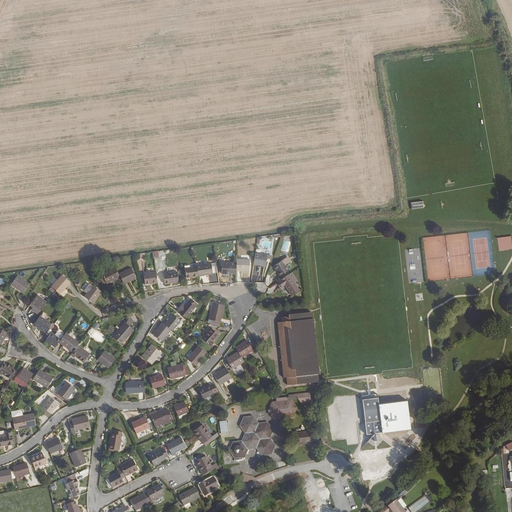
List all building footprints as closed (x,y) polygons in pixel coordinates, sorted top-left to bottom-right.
[(498,250),(511,249),(511,245),(511,236),(497,237),(498,250)] [(288,252),(291,242),(285,239),(281,249),(288,252)] [(267,255),(255,253),(253,264),(266,266),(267,255)] [(250,260),(236,259),(236,263),(236,271),(249,271),(250,260)] [(282,260),(273,266),(280,276),(288,270),(282,260)] [(236,271),(236,263),(222,262),(221,274),(236,274),(236,271)] [(211,263),(196,265),(196,267),(197,275),(205,274),(205,275),(213,274),(211,263)] [(115,267),(102,274),(106,283),(107,284),(120,277),(119,274),(115,267)] [(196,267),(185,268),(186,278),(198,276),(197,275),(196,267)] [(131,268),(119,274),(120,277),(124,284),(136,278),(131,268)] [(156,272),(143,273),(145,285),(157,283),(156,272)] [(177,272),(163,274),(165,284),(178,282),(177,272)] [(102,274),(98,277),(104,284),(106,283),(102,274)] [(281,280),(278,282),(282,287),(284,285),(291,296),(300,290),(289,274),(281,280)] [(17,275),(10,285),(23,293),(29,284),(17,275)] [(62,275),(51,287),(55,290),(60,294),(70,282),(62,275)] [(93,303),(101,291),(93,285),(84,297),(93,303)] [(34,307),(31,310),(37,314),(46,302),(37,295),(31,304),(34,307)] [(182,304),(177,310),(186,318),(198,304),(194,301),(192,303),(189,300),(185,306),(182,304)] [(213,303),(209,323),(220,325),(224,305),(213,303)] [(286,377),(287,385),(315,382),(319,382),(318,374),(320,374),(314,318),(312,319),(311,312),(288,314),(288,317),(286,317),(281,317),(281,322),(277,322),(283,378),(286,377)] [(135,314),(131,317),(136,323),(140,320),(135,314)] [(173,314),(164,324),(171,330),(172,331),(181,320),(173,314)] [(40,316),(34,325),(45,333),(51,324),(40,316)] [(128,318),(112,336),(121,344),(134,330),(130,326),(133,323),(128,318)] [(162,323),(153,334),(162,341),(171,330),(164,324),(162,323)] [(0,328),(0,343),(1,344),(8,333),(0,328)] [(209,345),(218,334),(211,328),(202,339),(209,345)] [(57,331),(55,335),(61,340),(64,336),(57,331)] [(51,332),(45,341),(55,348),(59,342),(61,340),(55,335),(51,332)] [(258,344),(267,339),(263,332),(254,338),(258,344)] [(79,343),(66,333),(64,336),(61,340),(59,342),(72,352),(78,345),(79,343)] [(211,346),(220,335),(218,334),(209,345),(211,346)] [(182,349),(186,344),(182,341),(178,346),(182,349)] [(247,341),(235,348),(238,352),(241,357),(253,350),(247,341)] [(151,344),(141,357),(152,365),(161,353),(151,344)] [(72,352),(70,355),(74,358),(75,356),(83,363),(90,354),(78,345),(72,352)] [(198,346),(187,359),(196,365),(206,352),(198,346)] [(104,351),(97,360),(104,365),(105,364),(109,367),(115,359),(104,351)] [(238,352),(226,359),(232,369),(244,361),(241,357),(238,352)] [(3,363),(0,368),(0,372),(11,380),(17,371),(3,363)] [(182,364),(167,368),(170,379),(185,375),(184,369),(182,364)] [(225,367),(214,375),(220,385),(232,378),(225,367)] [(22,370),(17,378),(22,381),(23,381),(27,384),(33,374),(23,368),(22,370)] [(20,369),(13,381),(15,381),(17,378),(22,370),(20,369)] [(47,388),(53,378),(39,369),(33,379),(47,388)] [(162,374),(150,377),(153,388),(165,385),(162,374)] [(67,400),(75,388),(66,381),(58,393),(67,400)] [(144,381),(125,382),(126,393),(144,392),(144,381)] [(210,385),(199,390),(203,398),(204,398),(205,401),(211,398),(210,395),(214,394),(213,392),(211,387),(210,385)] [(297,407),(291,399),(298,399),(301,403),(311,402),(310,392),(294,394),(288,395),(289,397),(283,398),(280,398),(280,401),(276,401),(272,401),(268,411),(274,419),(293,417),(297,407)] [(51,414),(59,403),(50,396),(42,407),(51,414)] [(363,399),(367,434),(371,434),(371,442),(378,441),(377,432),(382,432),(379,397),(363,399)] [(184,401),(174,406),(178,416),(186,413),(189,412),(184,401)] [(164,409),(150,415),(155,427),(169,421),(168,418),(165,411),(164,409)] [(11,412),(15,430),(36,425),(33,413),(23,415),(22,411),(19,410),(11,412)] [(72,421),(69,422),(72,434),(75,433),(75,430),(89,427),(87,416),(72,420),(72,421)] [(270,438),(273,430),(267,422),(258,423),(253,416),(243,417),(240,426),(245,433),(242,441),(233,442),(229,450),(235,458),(244,457),(248,449),(256,448),(262,455),(271,454),(275,445),(270,438)] [(145,417),(131,423),(136,433),(150,427),(145,417)] [(228,432),(227,420),(219,421),(221,434),(228,432)] [(169,421),(155,427),(157,430),(161,428),(162,426),(170,422),(169,421)] [(194,431),(203,443),(211,437),(203,425),(202,425),(194,431)] [(0,428),(0,446),(14,444),(11,432),(5,433),(5,432),(4,428),(0,428)] [(108,448),(109,448),(118,450),(119,450),(122,432),(114,430),(114,434),(111,433),(108,448)] [(296,432),(298,443),(310,442),(310,443),(314,443),(313,434),(309,435),(309,431),(296,432)] [(186,447),(181,437),(166,445),(172,456),(176,454),(175,453),(186,447)] [(211,437),(203,443),(205,446),(213,440),(211,437)] [(58,438),(45,443),(50,454),(63,448),(58,438)] [(164,448),(149,456),(154,466),(166,459),(165,457),(168,456),(164,448)] [(76,451),(70,453),(76,467),(86,463),(80,449),(76,451)] [(42,452),(30,457),(35,468),(47,463),(42,452)] [(206,456),(196,461),(203,475),(217,469),(214,464),(211,466),(206,456)] [(133,459),(120,466),(121,468),(125,476),(138,470),(133,459)] [(26,463),(12,467),(14,472),(15,477),(16,478),(30,474),(26,463)] [(87,468),(75,473),(78,480),(90,475),(87,468)] [(119,472),(107,478),(112,487),(123,481),(122,478),(125,476),(121,468),(118,470),(119,472)] [(10,470),(0,471),(0,483),(12,481),(12,479),(15,478),(15,477),(14,472),(13,471),(10,472),(10,470)] [(74,474),(66,477),(69,483),(65,484),(68,490),(71,489),(72,493),(69,494),(70,498),(80,495),(76,484),(78,484),(76,479),(74,474)] [(199,485),(205,495),(209,493),(208,492),(211,491),(218,487),(213,477),(199,485)] [(159,484),(146,491),(147,492),(151,501),(165,495),(159,484)] [(195,487),(178,496),(184,506),(200,497),(195,487)] [(147,492),(130,501),(132,505),(133,506),(135,510),(152,502),(151,501),(147,492)] [(411,511),(416,511),(429,502),(425,496),(409,508),(411,511)] [(386,511),(391,509),(392,511),(405,511),(396,500),(380,511),(386,511)] [(78,511),(75,501),(74,502),(66,505),(64,506),(63,506),(65,511),(68,510),(68,511),(78,511)]
